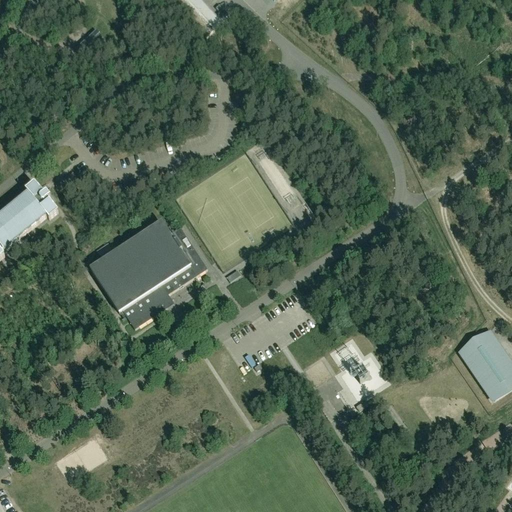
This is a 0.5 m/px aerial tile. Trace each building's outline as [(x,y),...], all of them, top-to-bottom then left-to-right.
[(222,25),(199,0),(170,0),(206,40),(222,25)] [(96,33),(75,51),(82,58),(102,40),(96,33)] [(56,188),(60,192),(66,187),(62,183),(56,188)] [(0,262),(5,258),(3,255),(47,219),(49,222),(58,214),(49,202),(51,200),(47,195),(45,197),(35,185),(26,193),(28,196),(0,218),(0,262)] [(208,272),(181,231),(170,238),(162,225),(91,272),(120,316),(123,314),(135,332),(167,311),(164,306),(171,301),(168,297),(194,281),(193,279),(195,278),(196,280),(208,272)] [(97,253),(100,258),(112,251),(108,245),(97,253)] [(227,280),(230,285),(241,278),(237,273),(227,280)] [(368,407),(365,403),(356,409),(359,413),(368,407)]
